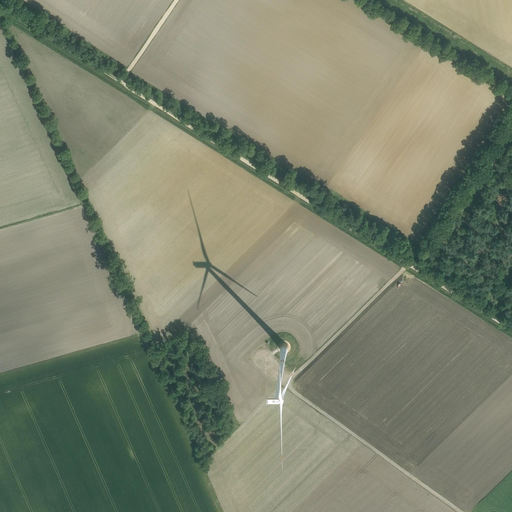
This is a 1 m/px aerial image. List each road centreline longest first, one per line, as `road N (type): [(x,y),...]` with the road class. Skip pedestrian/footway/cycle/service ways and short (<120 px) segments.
road 1 (track): [(177,0),(126,72),(126,86),(408,263)]
road 2 (track): [(408,263),(292,383),(462,511)]
road 3 (track): [(124,81),(0,0)]
road 4 (track): [(408,263),(511,329)]
